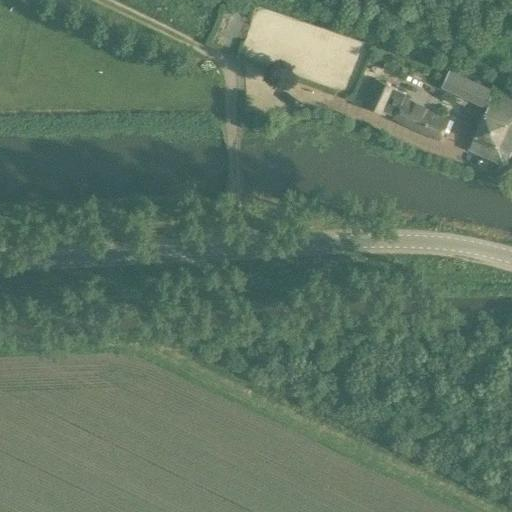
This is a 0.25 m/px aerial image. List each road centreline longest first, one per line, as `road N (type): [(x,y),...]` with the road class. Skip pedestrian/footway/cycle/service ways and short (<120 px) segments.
road 1 (unclassified): [(237,234),(231,79),(213,54),(101,0)]
road 2 (unclassified): [(237,234),(318,228),(511,248)]
road 3 (unknown): [(213,54),(448,158)]
road 4 (unclassified): [(0,252),(237,234)]
